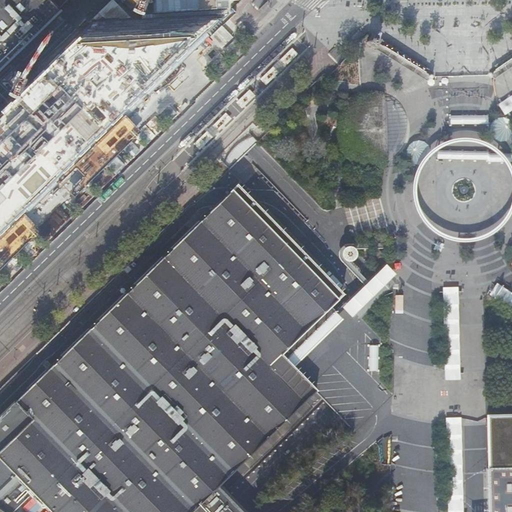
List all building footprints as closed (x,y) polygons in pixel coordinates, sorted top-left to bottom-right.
[(0,0),(0,68),(59,11),(57,9),(65,1),(63,0),(0,0)] [(88,23),(0,109),(0,231),(230,9),(110,20),(88,23)] [(379,42),(380,40),(372,35),(366,44),(374,48),(376,46),(378,47),(380,44),(379,42)] [(366,164),(378,165),(385,163),(386,151),(386,139),(386,128),(385,116),(385,106),(383,98),(378,96),(366,97),(356,102),(347,110),(342,120),(340,132),(342,142),(348,152),(356,159),(366,164)] [(0,511),(248,511),(219,483),(314,390),(279,355),(341,294),(236,186),(8,412),(0,419),(0,511)] [(353,254),(351,251),(348,250),(346,251),(344,254),(344,256),(346,258),(349,259),(351,258),(353,254)] [(387,265),(342,308),(352,318),(396,275),(387,265)] [(511,294),(497,285),(490,295),(511,309),(511,294)] [(459,288),(444,288),(446,382),(461,381),(459,288)] [(511,416),(485,418),(486,469),(511,468),(511,416)] [(463,511),(462,419),(447,419),(448,511),(463,511)] [(511,511),(511,468),(486,469),(486,511),(511,511)]
